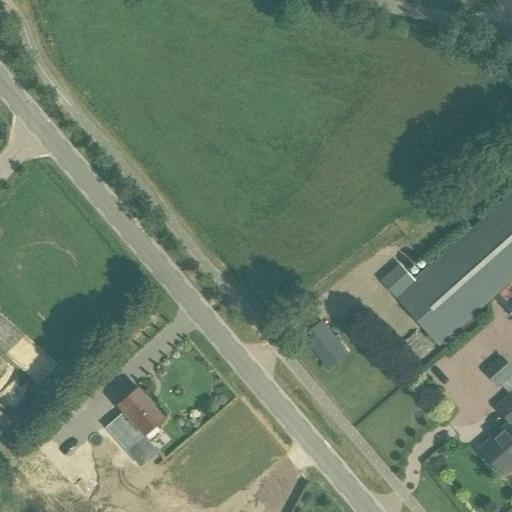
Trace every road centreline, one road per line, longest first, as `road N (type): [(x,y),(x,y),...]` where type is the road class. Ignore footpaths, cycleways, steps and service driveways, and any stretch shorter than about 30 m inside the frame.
road 1 (secondary): [(368,511),(0,82)]
road 2 (unclassified): [(511,31),(357,0)]
